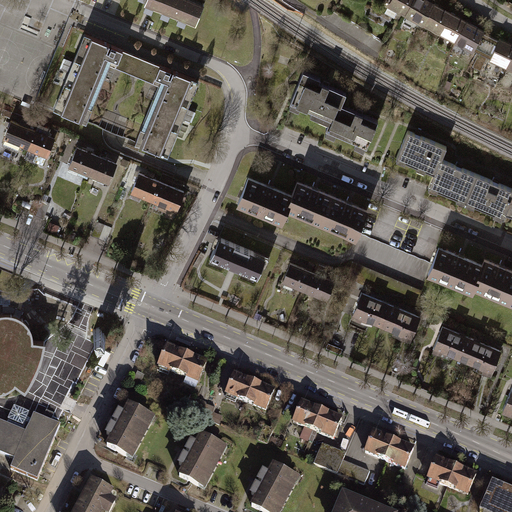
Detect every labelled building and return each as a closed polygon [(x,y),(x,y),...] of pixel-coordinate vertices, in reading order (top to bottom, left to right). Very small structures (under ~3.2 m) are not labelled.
[(146,0),(145,4),(196,24),(204,4),(193,0),(146,0)] [(417,0),(387,0),(385,5),(392,9),(393,7),(409,16),(417,0)] [(437,2),(433,0),(417,0),(409,16),(426,25),(437,2)] [(454,11),(437,2),(426,25),(442,34),(454,11)] [(380,55),(389,39),(334,5),(325,21),(380,55)] [(471,20),(454,11),(442,34),(459,43),(471,20)] [(487,29),(471,20),(459,43),(476,52),(477,50),(485,32),(487,29)] [(493,58),(501,40),(485,32),(477,50),(493,58)] [(87,34),(56,110),(87,122),(110,65),(118,47),(87,34)] [(511,60),(511,41),(503,37),(501,40),(493,58),(490,63),(507,71),(509,68),(511,60)] [(168,67),(118,47),(110,65),(161,85),(168,67)] [(161,85),(138,144),(171,157),(201,80),(168,67),(161,85)] [(502,72),(496,69),(492,76),(499,79),(502,72)] [(295,102),(331,117),(333,118),(339,104),(341,105),(346,93),(319,81),(320,78),(303,71),(291,100),(295,102)] [(331,117),(295,102),(286,124),(322,139),(326,128),(331,117)] [(326,128),(367,146),(378,120),(341,105),(339,104),(333,118),(331,117),(326,128)] [(4,137),(29,147),(36,129),(12,119),(4,137)] [(33,160),(43,164),(54,137),(48,134),(50,128),(39,123),(36,129),(29,147),(37,151),(33,160)] [(367,146),(326,128),(322,139),(320,144),(361,161),(367,146)] [(409,131),(398,158),(435,173),(442,158),(447,146),(409,131)] [(70,165),(89,173),(97,154),(78,146),(70,165)] [(89,173),(109,181),(117,163),(97,154),(89,173)] [(393,170),(430,185),(435,173),(398,158),(393,170)] [(435,173),(430,185),(468,201),(479,173),(442,158),(435,173)] [(132,191),(152,199),(160,180),(140,172),(132,191)] [(511,187),(479,173),(468,201),(505,216),(507,212),(511,199),(511,187)] [(239,204),(282,222),(288,209),(293,195),(251,177),(239,204)] [(160,180),(152,199),(177,209),(184,190),(160,180)] [(288,209),(322,223),(333,195),(299,181),(293,195),(288,209)] [(333,195),(322,223),(357,237),(368,210),(333,195)] [(38,216),(44,202),(36,199),(30,213),(38,216)] [(46,219),(52,205),(44,202),(38,216),(46,219)] [(101,241),(107,227),(99,224),(93,238),(101,241)] [(109,244),(115,230),(107,227),(101,241),(109,244)] [(216,246),(211,257),(258,277),(264,264),(261,263),(263,257),(254,251),(223,237),(219,247),(216,246)] [(430,275),(472,292),(475,287),(484,265),(441,248),(430,275)] [(475,287),(509,301),(511,292),(511,270),(486,260),(484,265),(475,287)] [(283,280),(305,289),(312,272),(290,262),(283,280)] [(348,275),(418,302),(423,289),(353,262),(348,275)] [(305,289),(327,298),(334,281),(312,272),(305,289)] [(356,314),(386,326),(396,302),(365,290),(356,314)] [(386,326),(417,338),(426,314),(396,302),(386,326)] [(0,390),(2,390),(3,388),(6,388),(11,384),(15,381),(25,389),(33,377),(29,375),(25,373),(30,363),(33,352),(38,354),(42,355),(45,342),(32,340),(31,332),(30,328),(28,325),(30,325),(26,319),(24,320),(20,317),(23,312),(19,311),(15,309),(13,315),(11,314),(5,313),(0,314),(0,390)] [(470,334),(444,324),(433,352),(459,362),(470,334)] [(95,329),(94,329),(94,330),(97,337),(98,338),(98,337),(105,334),(106,334),(105,334),(102,326),(102,325),(102,326),(95,329)] [(504,347),(470,334),(459,362),(493,375),(504,347)] [(168,347),(159,369),(180,378),(189,356),(168,347)] [(38,354),(33,352),(30,363),(25,373),(29,375),(33,377),(38,366),(42,355),(38,354)] [(189,356),(180,378),(187,381),(185,386),(199,391),(210,364),(189,356)] [(236,376),(227,398),(248,407),(257,384),(236,376)] [(257,384),(248,407),(268,415),(277,393),(257,384)] [(511,390),(503,411),(511,414),(511,390)] [(209,407),(213,397),(208,395),(204,405),(209,407)] [(214,410),(219,399),(213,397),(209,407),(214,410)] [(134,410),(130,407),(123,422),(126,424),(124,429),(120,427),(112,442),(116,444),(113,450),(131,459),(134,453),(139,456),(157,419),(153,417),(155,413),(137,403),(134,410)] [(304,403),(294,425),(315,434),(325,412),(304,403)] [(12,411),(6,426),(26,434),(32,419),(28,418),(30,412),(22,410),(14,406),(12,411)] [(325,412),(315,434),(337,443),(346,420),(325,412)] [(6,426),(0,423),(0,454),(5,457),(15,461),(11,469),(38,480),(60,425),(61,425),(51,421),(53,416),(46,413),(44,418),(34,414),(32,419),(26,434),(6,426)] [(283,434),(287,424),(282,422),(278,432),(283,434)] [(376,432),(366,455),(388,464),(397,441),(376,432)] [(206,443),(201,440),(194,455),(198,456),(195,462),(192,460),(184,475),(188,477),(185,483),(203,492),(205,486),(210,489),(229,452),(225,450),(227,446),(209,436),(206,443)] [(397,441),(388,464),(409,472),(418,450),(397,441)] [(347,456),(322,446),(315,466),(340,476),(345,463),(347,456)] [(439,459),(429,481),(450,490),(459,468),(439,459)] [(345,463),(340,476),(365,486),(370,472),(345,463)] [(277,472),(272,470),(265,484),(269,486),(266,491),(263,489),(255,504),(259,506),(255,511),(284,511),(300,481),(296,479),(298,475),(280,466),(277,472)] [(459,468),(450,490),(471,499),(481,476),(459,468)] [(93,481),(79,509),(85,511),(113,511),(118,504),(112,501),(116,493),(93,481)] [(511,511),(511,488),(494,481),(480,511),(511,511)] [(336,511),(384,511),(344,494),(336,511)]
